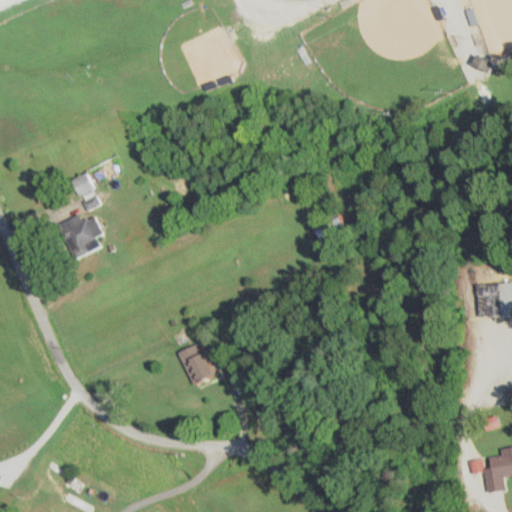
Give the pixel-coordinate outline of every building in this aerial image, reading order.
[(476,26),(483,25),(481,10),(474,10),(476,26)] [(481,65),(498,74),(504,63),(487,54),(481,65)] [(100,198),(97,175),(81,177),(83,200),(100,198)] [(105,236),(108,235),(103,217),(89,221),(88,217),(76,220),(86,254),(108,248),(105,236)] [(324,231),(333,242),(349,230),(340,219),(324,231)] [(511,283),(487,284),(487,317),(511,316),(511,283)] [(224,375),(209,342),(186,353),(201,386),(224,375)] [(511,476),(511,448),(508,449),(509,455),(498,457),(500,467),(494,468),(498,493),(511,490),(511,487),(510,477),(511,476)] [(480,473),(490,471),(488,460),(479,461),(480,473)]
